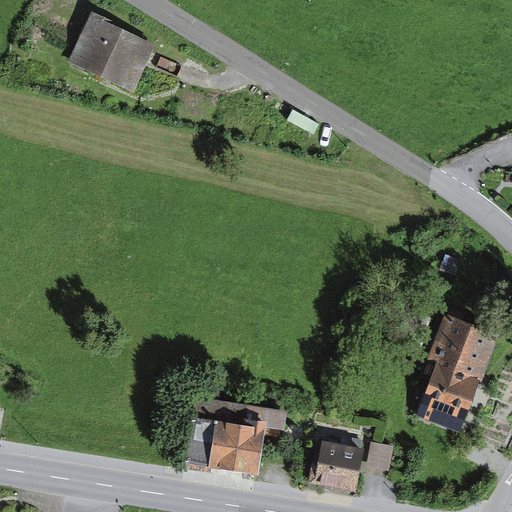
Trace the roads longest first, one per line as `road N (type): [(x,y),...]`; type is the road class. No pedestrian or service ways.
road 1 (tertiary): [(511,238),(448,188),(146,0)]
road 2 (secondary): [(258,510),(0,469)]
